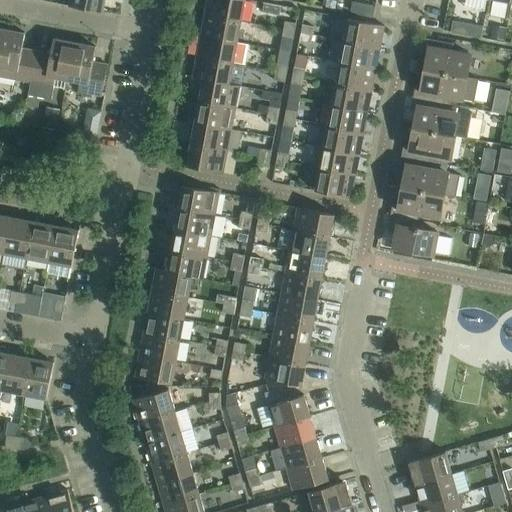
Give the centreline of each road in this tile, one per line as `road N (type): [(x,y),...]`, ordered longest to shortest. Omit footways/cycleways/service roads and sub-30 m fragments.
road 1 (residential): [(96,342),(154,34)]
road 2 (residential): [(383,511),(345,382),(365,275)]
road 3 (residential): [(115,511),(85,404),(96,342)]
road 4 (residential): [(154,34),(0,5)]
